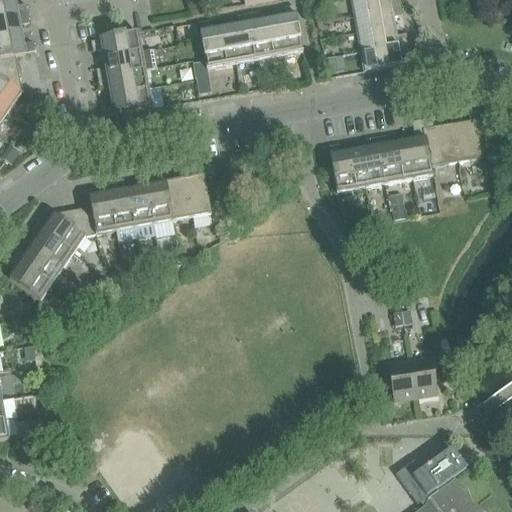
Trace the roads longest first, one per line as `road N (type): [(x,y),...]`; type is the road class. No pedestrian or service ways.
road 1 (residential): [(78,153),(444,84)]
road 2 (residential): [(78,153),(50,23)]
